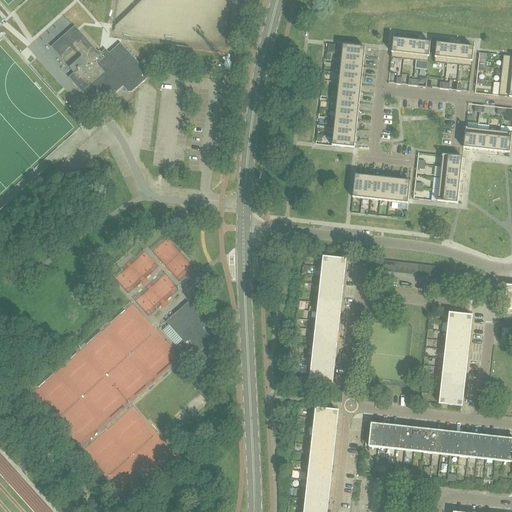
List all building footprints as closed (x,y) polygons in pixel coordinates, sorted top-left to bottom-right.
[(100,51),(98,53),(79,31),(60,48),(60,56),(79,77),(75,80),(75,83),(82,91),(85,91),(86,90),(101,107),(124,87),(129,93),(129,92),(132,93),(151,76),(121,43),(105,57),(100,51)] [(393,39),(393,40),(391,58),(404,60),(406,41),(393,39)] [(418,42),(406,41),(404,60),(416,61),(418,43),(418,42)] [(429,63),(431,44),(431,43),(418,42),(418,43),(416,61),(429,63)] [(447,65),(449,46),(449,45),(436,44),(436,45),(434,63),(447,65)] [(328,54),(332,54),(337,55),(338,46),(329,45),(328,54)] [(461,47),(449,45),(449,46),(447,65),(459,66),(461,47)] [(342,56),(364,58),(365,49),(343,46),(342,56)] [(474,48),(461,47),(459,66),(472,67),(474,49),(474,48)] [(342,56),(341,65),(363,67),(364,58),(342,56)] [(511,56),(503,56),(502,70),(511,70),(511,56)] [(340,74),(362,76),(363,67),(341,65),(340,74)] [(511,70),(502,70),(500,83),(511,83),(511,70)] [(340,74),(339,83),(361,85),(362,76),(340,74)] [(338,92),(360,94),(361,85),(339,83),(338,92)] [(511,83),(500,83),(499,96),(511,97),(511,83)] [(337,101),(359,103),(360,94),(338,92),(337,101)] [(337,101),(336,110),(337,110),(358,112),(359,103),(337,101)] [(336,119),(357,121),(358,112),(337,110),(336,110),(335,119),(336,119)] [(336,119),(335,119),(334,128),(335,128),(356,130),(357,121),(336,119)] [(356,130),(335,128),(334,128),(333,137),(334,137),(355,139),(356,130)] [(475,150),(477,130),(466,129),(463,148),(463,149),(475,150)] [(489,131),(477,130),(475,150),(487,151),(489,131)] [(498,153),(498,152),(500,132),(489,131),(487,151),(498,153)] [(511,134),(500,132),(498,152),(498,153),(510,154),(510,153),(511,134)] [(334,137),(333,137),(332,147),(333,147),(354,149),(355,139),(334,137)] [(462,158),(442,156),(441,168),(461,170),(462,158)] [(461,170),(441,168),(440,179),(459,181),(460,181),(461,170)] [(353,198),(362,199),(365,177),(355,176),(353,198)] [(362,199),(371,200),(374,178),(365,177),(362,199)] [(371,200),(380,201),(383,179),(374,178),(371,200)] [(383,179),(380,201),(389,202),(392,180),(383,179)] [(439,190),(458,192),(459,192),(460,181),(459,181),(440,179),(439,190)] [(401,181),(392,180),(389,202),(398,203),(401,181)] [(410,182),(401,181),(398,203),(408,204),(410,182)] [(457,204),(459,192),(458,192),(439,190),(437,202),(457,204)] [(325,258),(324,268),(344,270),(345,260),(325,258)] [(323,277),(343,279),(344,270),(324,268),(323,277)] [(323,277),(322,286),(342,288),(343,279),(323,277)] [(321,295),(341,297),(342,288),(322,286),(321,295)] [(321,295),(320,304),(340,306),(341,297),(321,295)] [(186,337),(200,352),(213,340),(203,328),(208,324),(189,303),(182,309),(184,312),(178,315),(175,319),(174,324),(175,329),(177,333),(181,336),(186,337)] [(339,315),(340,306),(320,304),(319,313),(339,315)] [(319,313),(318,322),(338,324),(339,315),(319,313)] [(471,316),(451,314),(450,323),(470,325),(471,316)] [(318,322),(317,331),(337,333),(338,324),(318,322)] [(469,334),(470,325),(450,323),(449,332),(469,334)] [(336,342),(337,333),(317,331),(316,340),(336,342)] [(468,343),(469,334),(449,332),(448,341),(468,343)] [(316,340),(315,349),(335,351),(336,342),(316,340)] [(448,341),(447,350),(467,352),(468,343),(448,341)] [(315,349),(314,358),(334,360),(335,351),(315,349)] [(466,361),(467,352),(447,350),(446,359),(466,361)] [(333,369),(334,360),(314,358),(313,367),(333,369)] [(465,370),(466,361),(446,359),(445,368),(465,370)] [(313,367),(312,376),(332,378),(333,369),(313,367)] [(444,377),(464,379),(465,370),(445,368),(444,377)] [(331,386),(332,378),(312,376),(311,384),(331,386)] [(463,389),(464,379),(444,377),(443,386),(463,389)] [(462,398),(463,389),(443,386),(442,395),(462,398)] [(441,404),(461,407),(462,398),(442,395),(441,404)] [(316,419),(336,421),(337,411),(317,409),(316,419)] [(316,419),(315,428),(335,430),(336,421),(316,419)] [(371,426),(369,446),(378,447),(380,427),(371,426)] [(389,428),(380,427),(378,447),(387,448),(389,428)] [(314,437),(334,439),(335,430),(315,428),(314,437)] [(396,449),(398,429),(389,428),(387,448),(396,449)] [(407,430),(398,429),(396,449),(405,450),(407,430)] [(416,431),(407,430),(405,450),(414,451),(416,431)] [(416,431),(414,451),(423,452),(426,432),(416,431)] [(435,433),(426,432),(423,452),(432,453),(435,433)] [(444,434),(435,433),(432,453),(441,454),(444,434)] [(453,435),(444,434),(441,454),(450,455),(453,435)] [(450,455),(459,456),(462,436),(453,435),(450,455)] [(471,437),(462,436),(459,456),(468,457),(471,437)] [(314,437),(313,446),(333,448),(334,439),(314,437)] [(480,437),(471,437),(468,457),(477,458),(480,437)] [(480,437),(477,458),(486,459),(489,438),(480,437)] [(498,439),(489,438),(486,459),(495,460),(498,439)] [(507,440),(498,439),(495,460),(504,461),(507,440)] [(313,446),(312,455),(332,457),(333,448),(313,446)] [(331,466),(332,457),(312,455),(311,464),(331,466)] [(311,464),(310,473),(330,475),(331,466),(311,464)] [(329,484),(330,475),(310,473),(309,482),(329,484)] [(309,482),(308,490),(328,493),(329,484),(309,482)] [(308,490),(307,499),(327,502),(328,493),(308,490)] [(306,508),(326,511),(327,502),(307,499),(306,508)]
